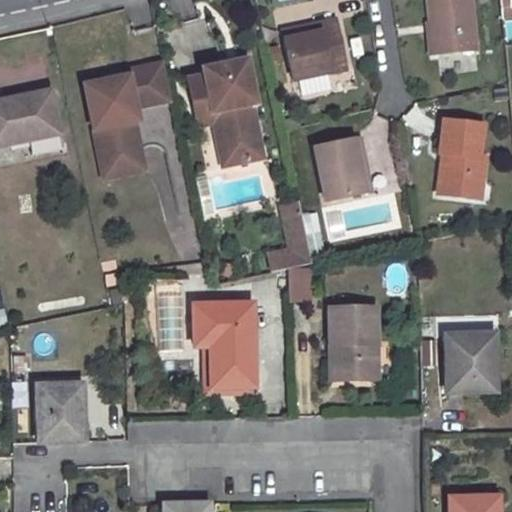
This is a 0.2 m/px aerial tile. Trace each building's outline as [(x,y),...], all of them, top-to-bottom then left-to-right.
[(425,0),(428,26),(434,25),(437,53),(442,53),(474,50),(468,0),(425,0)] [(511,0),(498,0),(500,17),(511,16),(510,4),(511,4),(511,0)] [(344,68),(337,28),(335,19),(316,23),(318,31),(283,38),(290,78),(344,68)] [(283,38),(318,31),(316,23),(281,29),(283,38)] [(437,53),(434,25),(428,26),(426,26),(430,54),(437,53)] [(187,78),(195,116),(220,111),(231,165),(262,158),(251,104),(255,103),(246,59),(201,69),(202,75),(187,78)] [(164,102),(156,65),(124,72),(126,77),(102,82),(83,86),(102,179),(142,170),(132,122),(136,122),(133,108),(164,102)] [(102,82),(126,77),(124,72),(101,76),(102,82)] [(50,92),(0,102),(0,146),(29,140),(59,134),(50,92)] [(195,116),(196,127),(211,124),(221,167),(231,165),(220,111),(195,116)] [(479,160),(483,127),(443,122),(439,156),(444,156),(446,156),(445,165),(443,165),(439,197),(473,200),(474,181),(483,182),(486,160),(479,160)] [(59,134),(29,140),(33,156),(62,150),(59,134)] [(352,142),(363,194),(370,192),(359,140),(352,142)] [(312,150),(323,202),(363,194),(352,142),(312,150)] [(482,201),(483,182),(474,181),(473,200),(482,201)] [(301,220),(297,204),(279,208),(288,250),(267,255),(270,273),(310,265),(303,232),(291,234),(289,223),(301,220)] [(303,232),(301,220),(289,223),(291,234),(303,232)] [(209,347),(210,389),(253,388),(251,304),(214,306),(215,347),(209,347)] [(214,306),(192,307),(194,348),(209,347),(215,347),(214,306)] [(374,309),(329,309),(330,346),(337,345),(338,381),(376,380),(374,309)] [(492,335),(444,336),(445,394),(491,394),(490,367),(493,366),(492,335)] [(82,385),(35,386),(36,444),(83,443),(82,385)] [(496,511),(496,497),(448,498),(448,511),(496,511)]
